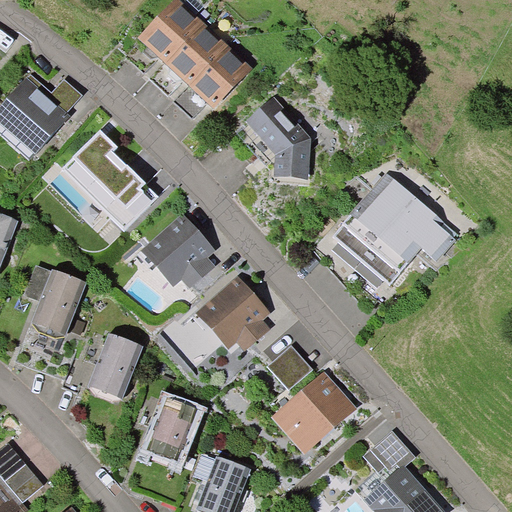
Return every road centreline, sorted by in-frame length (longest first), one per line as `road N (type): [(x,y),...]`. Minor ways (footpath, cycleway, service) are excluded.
road 1 (residential): [(494,511),(263,249),(132,115),(0,7)]
road 2 (residential): [(123,511),(0,380)]
